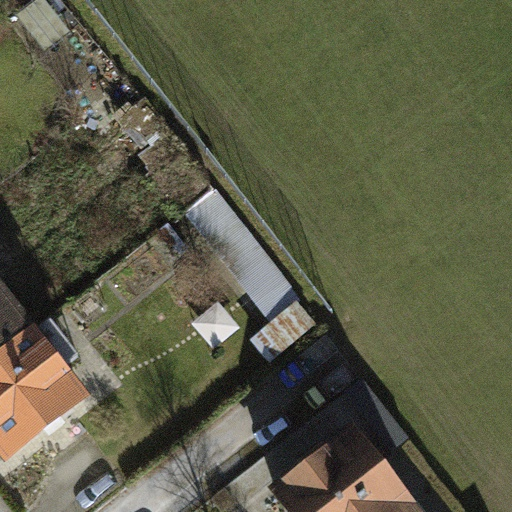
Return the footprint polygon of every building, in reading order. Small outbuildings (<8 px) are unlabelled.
[(84,33),(57,52),(75,75),(101,55),(84,33)] [(187,213),(273,323),(302,300),(216,191),(187,213)] [(0,264),(0,373),(56,329),(3,262),(0,264)] [(322,325),(302,300),(273,323),(253,338),(273,363),(322,325)] [(56,329),(0,373),(0,437),(25,469),(112,400),(56,329)] [(277,487),(296,511),(402,511),(415,503),(356,427),(277,487)] [(422,511),(415,503),(402,511),(422,511)]
